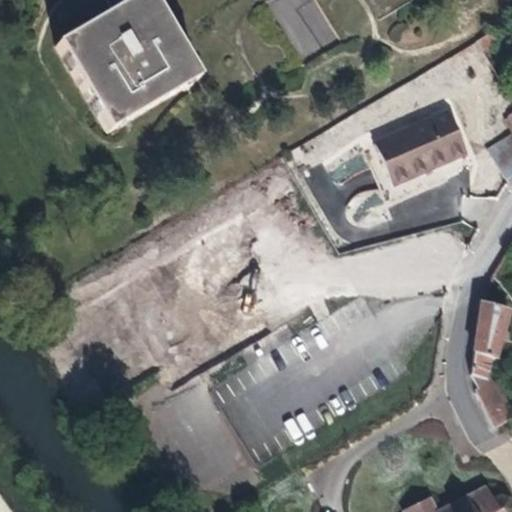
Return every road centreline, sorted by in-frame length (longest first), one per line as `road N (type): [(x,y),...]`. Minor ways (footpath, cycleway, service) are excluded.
road 1 (residential): [(442,391),(468,285),(511,210)]
road 2 (residential): [(442,391),(315,479),(330,511)]
